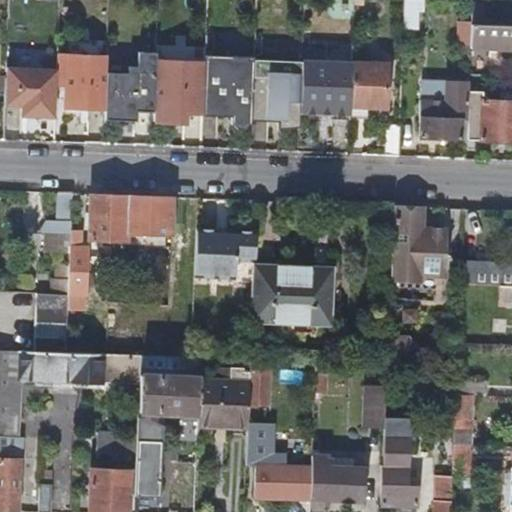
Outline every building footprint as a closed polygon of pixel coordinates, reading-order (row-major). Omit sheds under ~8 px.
[(8,0),(8,21),(58,23),(58,0),(66,0),(80,0),(79,0),(8,0)] [(400,0),(400,29),(416,30),(417,0),(400,0)] [(481,28),(482,6),(471,5),(471,28),(481,28)] [(470,50),(511,51),(511,28),(481,28),(471,28),(470,50)] [(299,114),(350,115),(352,66),(352,49),(327,48),(327,64),(302,63),(299,114)] [(155,111),(156,55),(157,51),(139,50),(139,65),(129,65),(129,72),(108,72),(106,110),(106,120),(137,121),(137,111),(155,111)] [(106,110),(108,72),(108,53),(58,51),(56,86),(64,86),(64,109),(106,110)] [(203,116),(205,57),(156,55),(156,78),(155,111),(154,123),(189,125),(189,114),(203,116)] [(298,128),(299,114),(302,63),(255,61),(255,59),(205,57),(203,116),(202,118),(232,119),(232,126),(252,127),(252,123),(280,125),(279,132),(298,128)] [(7,61),(5,142),(18,143),(20,61),(7,61)] [(352,66),(350,115),(350,119),(367,119),(367,109),(385,109),(387,66),(352,66)] [(429,85),(421,84),(420,94),(428,94),(429,85)] [(420,94),(419,140),(466,141),(468,103),(469,86),(429,85),(428,94),(420,94)] [(511,104),(468,103),(466,141),(511,143),(511,104)] [(386,127),(386,158),(399,158),(400,127),(386,127)] [(44,235),(69,236),(69,234),(71,194),(57,194),(56,222),(45,222),(38,235),(44,235)] [(170,237),(172,199),(92,195),(91,241),(125,242),(125,235),(170,237)] [(421,277),(443,278),(446,230),(422,229),(423,209),(393,208),(390,282),(420,283),(421,277)] [(235,262),(255,263),(256,233),(195,230),(193,279),(233,281),(235,281),(235,262)] [(68,265),(68,282),(68,286),(86,287),(87,249),(80,249),(80,234),(69,234),(69,236),(69,254),(68,265)] [(44,253),(69,254),(69,236),(44,235),(44,253)] [(233,290),(254,291),(255,268),(255,263),(235,262),(235,281),(233,281),(233,290)] [(511,264),(461,263),(461,265),(460,286),(504,288),(511,288),(511,264)] [(68,282),(68,265),(57,265),(57,282),(68,282)] [(255,268),(254,291),(252,322),(329,325),(330,270),(255,268)] [(67,296),(68,286),(68,282),(57,282),(54,282),(53,296),(67,296)] [(35,354),(65,355),(67,296),(53,296),(37,295),(35,354)] [(409,338),(388,337),(388,344),(406,345),(412,351),(411,369),(418,369),(419,348),(409,338)] [(406,345),(388,344),(387,368),(411,369),(412,351),(406,345)] [(140,357),(65,355),(35,354),(0,352),(0,437),(9,438),(9,441),(18,442),(21,381),(139,384),(139,376),(140,357)] [(199,378),(200,360),(190,360),(140,357),(139,376),(199,378)] [(229,385),(199,383),(198,422),(197,436),(247,438),(249,411),(249,406),(251,362),(230,361),(229,385)] [(268,406),(270,363),(251,362),(249,406),(268,406)] [(315,379),(315,364),(287,363),(287,377),(315,379)] [(315,364),(315,379),(314,396),(325,397),(327,365),(315,364)] [(139,376),(139,384),(136,435),(136,456),(134,498),(159,498),(162,414),(181,415),(181,421),(198,422),(199,383),(199,378),(139,376)] [(482,393),(482,381),(454,381),(454,393),(482,393)] [(386,388),(366,387),(364,427),(385,428),(385,422),(386,388)] [(474,430),(474,397),(456,397),(454,446),(469,447),(469,434),(474,430)] [(410,423),(385,422),(385,428),(382,506),(417,507),(417,487),(407,487),(410,423)] [(95,455),(136,456),(136,435),(96,433),(95,455)] [(0,437),(0,511),(15,511),(38,511),(40,486),(41,449),(17,449),(18,442),(9,441),(9,438),(0,437)] [(282,456),(282,469),(295,469),(295,456),(282,456)] [(328,458),(311,457),(311,459),(311,469),(310,500),(364,502),(365,469),(328,468),(328,458)] [(255,499),(310,500),(311,469),(295,469),(282,469),(256,468),(255,499)] [(90,471),(88,511),(127,511),(129,472),(90,471)] [(435,477),(433,511),(451,511),(453,477),(435,477)] [(40,486),(38,511),(50,511),(51,487),(40,486)]
